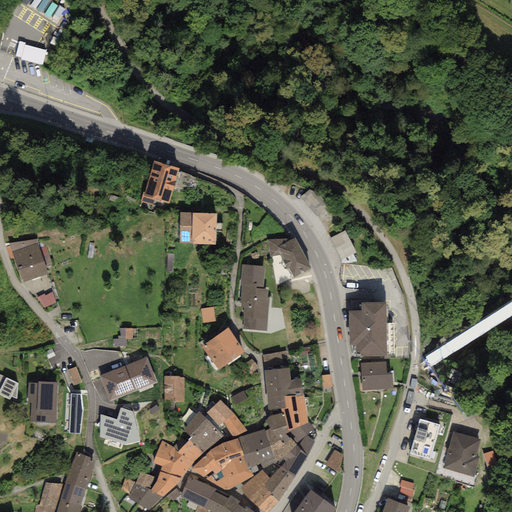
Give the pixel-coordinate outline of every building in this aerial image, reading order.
[(26,43),(19,41),(15,56),(21,58),(21,59),(42,65),(46,51),(25,45),(26,43)] [(168,203),(179,168),(154,161),(145,192),(143,192),(140,201),(153,205),(154,199),(168,203)] [(296,200),(314,219),(324,210),(307,191),(296,200)] [(216,213),(180,212),(179,244),(192,244),(191,245),(216,245),(216,213)] [(345,231),(330,238),(341,260),(356,253),(345,231)] [(311,268),(295,238),(287,242),(286,238),(267,239),(270,257),(280,256),(287,269),(289,268),(294,278),(311,268)] [(36,239),(9,244),(23,283),(48,274),(46,267),(39,249),(38,245),(39,245),(36,239)] [(45,247),(39,249),(46,267),(52,265),(45,247)] [(264,266),(242,265),(240,286),(242,287),(240,308),(244,308),(242,329),(267,331),(269,299),(267,298),(267,289),(263,289),(264,266)] [(44,308),(56,303),(52,293),(45,296),(44,294),(37,297),(44,308)] [(385,302),(361,303),(361,310),(348,311),(350,345),(356,345),(356,354),(360,354),(360,357),(387,356),(385,302)] [(215,322),(213,307),(201,309),(202,323),(215,322)] [(228,328),(201,346),(218,371),(245,352),(228,328)] [(287,351),(262,355),(264,371),(289,368),(287,351)] [(157,382),(146,357),(99,376),(109,401),(157,382)] [(377,389),(375,362),(360,363),(362,390),(377,389)] [(385,362),(375,362),(377,389),(393,388),(392,373),(386,373),(385,362)] [(82,382),(76,367),(67,370),(73,386),(82,382)] [(291,380),(289,368),(264,371),(269,410),(280,408),(285,408),(284,397),(295,395),(296,397),(302,396),(300,379),(291,380)] [(179,376),(164,377),(165,401),(174,400),(174,402),(184,402),(183,378),(179,378),(179,376)] [(18,384),(6,378),(0,389),(0,395),(10,400),(11,397),(17,385),(18,384)] [(334,388),(332,378),(324,379),(326,389),(334,388)] [(30,403),(29,423),(56,424),(58,383),(38,382),(38,383),(28,383),(27,403),(30,403)] [(244,389),(232,396),(236,402),(248,395),(244,389)] [(80,394),(70,394),(68,433),(80,434),(83,411),(80,394)] [(308,423),(302,396),(296,397),(295,395),(284,397),(285,408),(280,408),(281,414),(284,413),(287,426),(288,432),(308,423)] [(220,400),(206,413),(221,430),(226,426),(222,422),(233,414),(220,400)] [(133,412),(120,408),(117,420),(100,414),(99,437),(124,444),(139,441),(133,412)] [(199,412),(183,429),(190,437),(188,440),(188,441),(203,454),(222,435),(199,412)] [(270,416),(265,421),(270,429),(271,430),(287,426),(284,413),(281,414),(270,416)] [(247,431),(233,414),(222,422),(226,426),(233,437),(247,431)] [(439,424),(419,419),(409,454),(429,459),(439,424)] [(314,430),(308,423),(288,432),(285,434),(296,445),(307,456),(315,442),(307,435),(314,430)] [(270,429),(265,431),(276,461),(286,456),(296,445),(285,434),(288,432),(287,426),(271,430),(270,429)] [(264,429),(251,433),(261,463),(263,470),(274,463),(278,462),(276,461),(265,431),(264,429)] [(473,477),(479,457),(476,456),(480,440),(453,432),(443,469),(473,477)] [(251,433),(239,438),(244,455),(243,455),(242,455),(243,456),(249,470),(253,476),(259,472),(256,465),(261,463),(251,433)] [(243,455),(237,439),(223,443),(209,452),(195,465),(191,469),(203,478),(204,477),(212,471),(214,474),(215,475),(231,460),(243,456),(242,455),(243,455)] [(188,441),(177,452),(193,463),(203,454),(188,441)] [(174,448),(162,442),(153,463),(162,467),(160,472),(181,479),(193,463),(177,452),(174,450),(174,448)] [(307,456),(296,445),(286,456),(276,461),(278,462),(274,463),(279,467),(280,467),(295,476),(307,456)] [(342,455),(333,451),(326,465),(339,473),(342,468),(340,467),(342,455)] [(496,464),(492,451),(483,454),(487,467),(496,464)] [(95,460),(75,453),(65,482),(86,489),(95,460)] [(249,470),(243,456),(231,460),(215,475),(214,474),(206,479),(224,490),(228,490),(241,483),(253,476),(249,470)] [(280,467),(279,467),(269,479),(263,485),(278,502),(295,476),(280,467)] [(254,477),(240,488),(263,511),(268,511),(278,502),(263,485),(269,479),(262,470),(259,472),(254,477)] [(181,479),(160,472),(157,479),(156,483),(150,492),(162,498),(176,484),(181,479)] [(135,482),(134,484),(150,492),(156,483),(157,479),(140,473),(135,482)] [(199,478),(189,473),(181,495),(180,497),(198,506),(204,509),(216,489),(197,480),(199,478)] [(120,490),(129,494),(134,484),(135,482),(124,478),(120,490)] [(415,484),(401,480),(399,486),(401,486),(413,490),(415,484)] [(65,482),(60,500),(80,506),(86,489),(65,482)] [(63,485),(45,483),(43,491),(60,493),(63,485)] [(150,492),(134,484),(129,494),(127,498),(148,510),(162,498),(150,492)] [(411,497),(413,490),(401,486),(399,493),(411,497)] [(176,489),(166,497),(173,501),(181,495),(176,489)] [(218,511),(230,496),(216,489),(204,509),(208,511),(210,511),(218,511)] [(333,511),(336,508),(310,490),(293,511),(333,511)] [(43,491),(39,505),(56,507),(60,493),(43,491)] [(240,502),(230,496),(218,511),(232,511),(238,504),(240,502)] [(407,511),(410,507),(387,499),(382,511),(407,511)] [(79,511),(82,506),(80,506),(60,500),(56,511),(79,511)]
